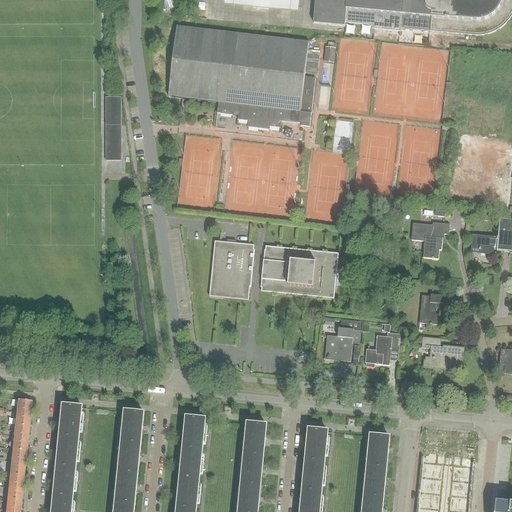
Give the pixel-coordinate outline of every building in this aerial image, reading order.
[(225,0),(225,9),(297,16),(298,0),(225,0)] [(511,0),(316,0),(314,24),(345,27),(345,23),(349,24),(372,26),(371,30),(382,30),(401,32),(401,29),(475,36),(477,36),(480,36),(482,36),(486,35),(488,35),(492,33),(494,33),(496,31),(499,30),(501,28),(504,26),(506,24),(509,21),(511,18),(511,16),(511,0)] [(182,99),(192,100),(219,103),(217,114),(238,117),(238,121),(248,122),(248,128),(269,130),(270,127),(280,129),(281,122),(301,124),(301,127),(310,128),(316,79),(305,78),(309,42),(177,27),(169,97),(182,99)] [(334,64),(336,49),(326,48),(324,62),(334,64)] [(105,161),(121,161),(121,98),(105,98),(105,161)] [(493,251),(494,251),(511,252),(511,220),(500,220),(498,238),(497,238),(497,239),(473,237),(472,253),(493,255),(493,251)] [(449,236),(450,226),(433,224),(433,227),(413,225),(411,241),(424,243),(423,259),(438,261),(439,252),(441,252),(443,236),(449,236)] [(249,301),(250,291),(250,287),(251,288),(251,284),(253,268),(254,250),(254,246),(215,242),(209,298),(249,301)] [(334,300),(339,255),(266,247),(265,251),(262,275),(261,289),(262,289),(261,293),(334,300)] [(449,298),(437,297),(431,296),(431,298),(422,297),(420,324),(439,326),(440,316),(436,315),(437,305),(448,306),(449,298)] [(360,345),(361,332),(360,331),(360,326),(341,324),(341,330),(340,329),(339,338),(327,337),(325,360),(350,363),(352,344),(360,345)] [(376,352),(367,351),(366,365),(367,365),(366,368),(374,369),(375,365),(390,367),(391,352),(399,353),(401,336),(388,335),(387,339),(378,338),(376,352)] [(441,348),(441,340),(423,338),(422,349),(432,350),(432,359),(425,358),(425,361),(424,361),(423,368),(428,368),(429,367),(441,369),(442,364),(462,366),(463,353),(464,353),(465,349),(446,347),(446,349),(443,349),(443,348),(441,348)] [(511,358),(511,357),(511,351),(501,350),(500,366),(505,366),(504,375),(511,375),(511,358)] [(18,401),(16,413),(30,415),(31,402),(18,401)] [(64,407),(62,422),(61,436),(79,438),(82,409),(82,408),(64,407)] [(16,413),(15,426),(28,427),(30,415),(16,413)] [(122,443),(140,445),(143,415),(126,413),(125,414),(122,443)] [(184,449),(202,450),(205,422),(205,421),(187,419),(184,449)] [(245,455),(263,456),(266,427),(248,425),(248,426),(245,455)] [(15,426),(14,438),(27,439),(28,427),(15,426)] [(426,430),(417,511),(470,511),(478,435),(426,430)] [(306,461),(324,462),(327,434),(327,433),(309,431),(306,461)] [(58,466),(76,468),(79,438),(61,436),(58,466)] [(368,467),(386,469),(389,439),(371,437),(371,438),(368,467)] [(14,438),(13,450),(26,452),(27,439),(14,438)] [(140,445),(122,443),(119,472),(137,474),(140,445)] [(199,480),(202,450),(184,449),(181,478),(199,480)] [(13,450),(11,463),(24,464),(26,452),(13,450)] [(260,486),(263,456),(245,455),(242,484),(260,486)] [(304,491),(321,492),(324,462),(306,461),(304,491)] [(11,463),(10,475),(23,476),(24,464),(11,463)] [(76,468),(58,466),(55,496),(73,498),(76,468)] [(365,497),(383,498),(386,469),(368,467),(365,497)] [(137,474),(119,472),(116,502),(134,504),(137,474)] [(10,475),(9,487),(22,489),(23,476),(10,475)] [(199,480),(181,478),(178,508),(196,510),(199,480)] [(257,511),(260,486),(242,484),(239,511),(257,511)] [(9,487),(7,500),(20,501),(22,489),(9,487)] [(301,511),(319,511),(321,492),(304,491),(301,511)] [(55,496),(53,511),(52,511),(71,511),(73,498),(55,496)] [(381,511),(383,498),(365,497),(363,511),(381,511)] [(7,500),(5,511),(19,511),(20,501),(7,500)] [(133,511),(134,504),(116,502),(115,511),(133,511)] [(511,511),(511,504),(505,504),(501,503),(498,503),(497,503),(497,504),(496,507),(496,508),(496,511),(495,511),(511,511)]
